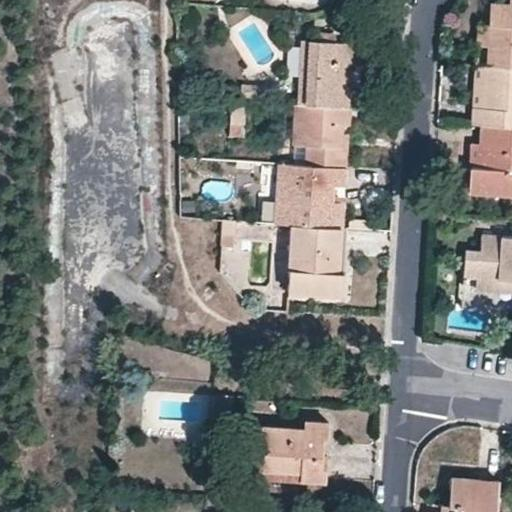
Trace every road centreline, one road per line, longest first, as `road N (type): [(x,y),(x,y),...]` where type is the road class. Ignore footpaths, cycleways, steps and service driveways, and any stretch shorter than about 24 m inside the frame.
road 1 (residential): [(405,387),(431,0)]
road 2 (residential): [(396,511),(405,387)]
